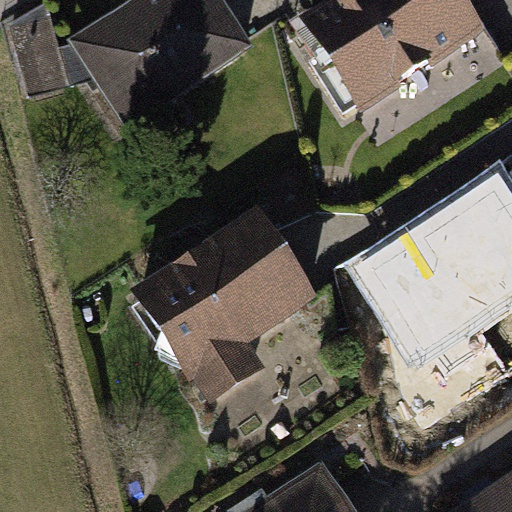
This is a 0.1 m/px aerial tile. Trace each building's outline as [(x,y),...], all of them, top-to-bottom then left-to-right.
[(255,57),(218,0),(147,0),(71,48),(129,137),(255,57)] [(464,0),(344,0),(303,27),(364,120),(490,39),(464,0)] [(511,251),(486,213),(376,286),(430,367),(511,313),(511,251)] [(261,219),(135,303),(211,417),(269,378),(254,354),(322,309),(261,219)] [(353,511),(326,468),(258,511),(353,511)] [(511,511),(511,483),(467,511),(511,511)]
